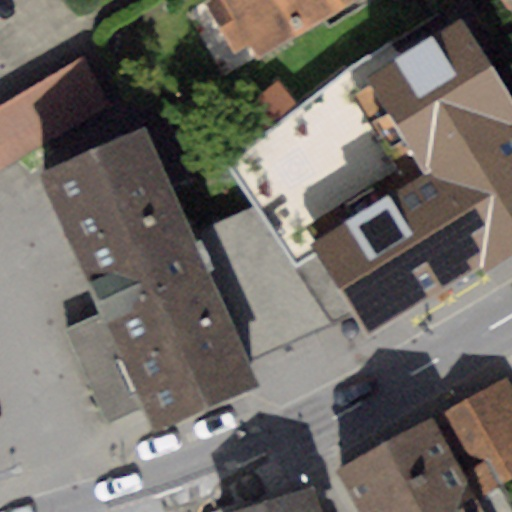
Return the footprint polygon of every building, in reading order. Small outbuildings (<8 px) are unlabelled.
[(207,0),(202,3),(236,59),(247,52),(256,66),(362,0),(207,0)] [(511,0),(499,0),(511,17),(511,16),(511,0)] [(341,72),(224,165),(252,208),(328,326),(356,315),(367,337),(511,250),(511,123),(511,122),(511,121),(511,100),(459,15),(404,52),(395,36),(341,72)] [(83,59),(0,107),(0,169),(110,105),(83,59)] [(145,125),(38,171),(97,313),(66,328),(109,423),(140,408),(153,431),(257,386),(247,363),(194,235),(145,125)] [(252,208),(194,235),(247,363),(328,326),(252,208)] [(511,391),(507,381),(435,420),(479,500),(505,486),(511,482),(511,391)] [(435,420),(343,470),(365,511),(511,511),(511,499),(505,486),(479,500),(435,420)] [(319,511),(312,487),(229,511),(319,511)]
